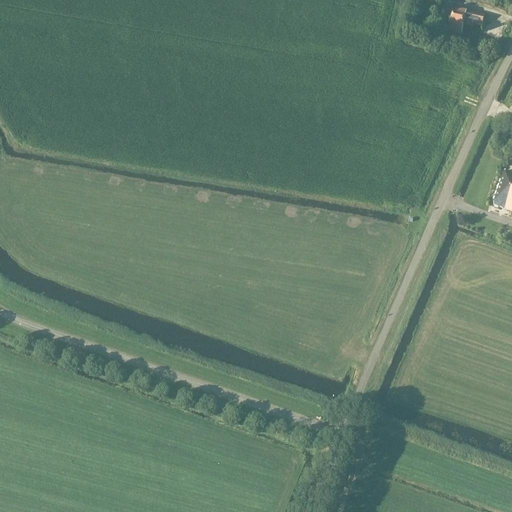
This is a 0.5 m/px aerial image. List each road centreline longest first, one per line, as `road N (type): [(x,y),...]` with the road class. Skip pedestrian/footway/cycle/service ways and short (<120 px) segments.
road 1 (unclassified): [(340,437),(511,54)]
road 2 (unclassified): [(340,437),(0,311)]
